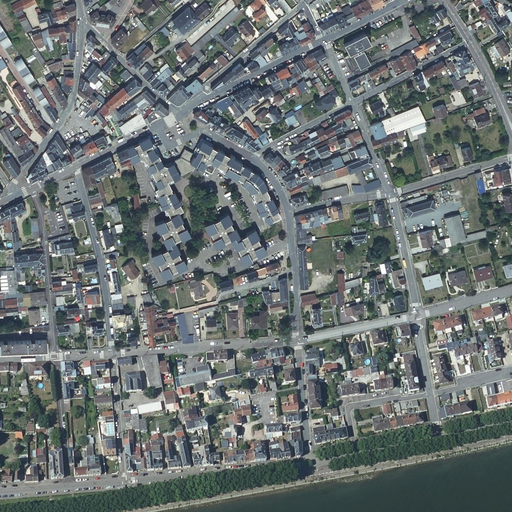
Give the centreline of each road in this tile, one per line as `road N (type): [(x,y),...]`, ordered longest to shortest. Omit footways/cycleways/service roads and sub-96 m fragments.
road 1 (residential): [(75,166),(100,259),(111,354)]
road 2 (residential): [(111,354),(296,340)]
road 3 (residential): [(123,479),(302,465)]
road 4 (residential): [(55,355),(41,218),(30,189)]
road 5 (residential): [(82,24),(70,103),(20,174)]
road 6 (residential): [(139,168),(158,213),(148,253),(160,281),(197,266)]
road 7 (unknown): [(216,138),(332,57)]
road 8 (residential): [(302,3),(207,83),(203,99)]
road 9 (residential): [(351,102),(470,41)]
road 10 (residential): [(169,312),(295,270)]
road 11 (residential): [(203,99),(321,41)]
road 12 (residential): [(355,455),(349,406),(430,393)]
road 13 (residential): [(67,485),(55,355)]
road 14 (residential): [(390,192),(511,156)]
road 15 (residential): [(111,354),(123,479)]
road 16 (residential): [(390,192),(415,315)]
road 17 (residential): [(296,340),(415,315)]
